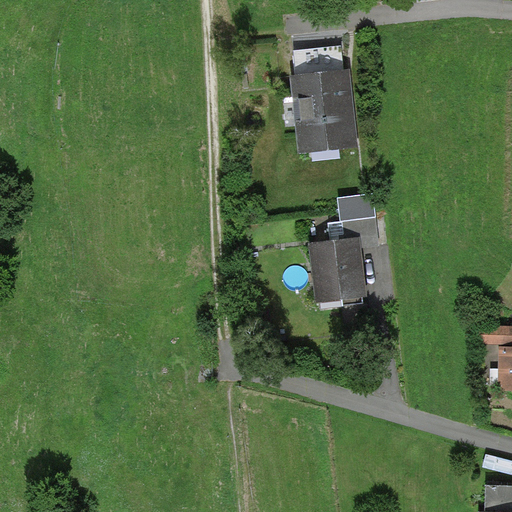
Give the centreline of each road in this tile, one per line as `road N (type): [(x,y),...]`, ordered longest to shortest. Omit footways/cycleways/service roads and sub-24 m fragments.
road 1 (track): [(202,0),(217,285),(236,362)]
road 2 (residential): [(236,362),(511,446)]
road 3 (residential): [(511,13),(303,21)]
